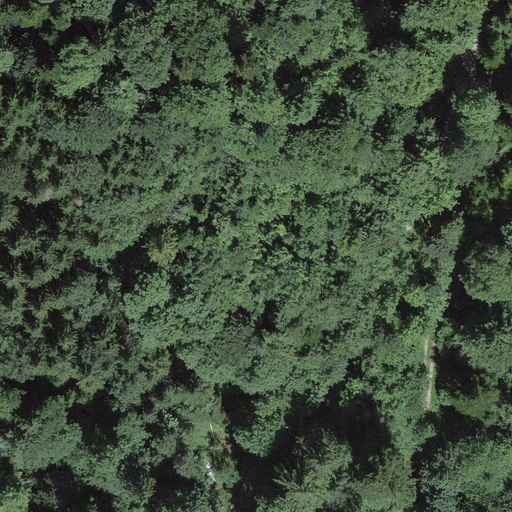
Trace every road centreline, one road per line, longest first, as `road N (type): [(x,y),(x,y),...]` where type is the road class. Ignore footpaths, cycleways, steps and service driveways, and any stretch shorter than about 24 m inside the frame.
road 1 (track): [(246,511),(256,466),(272,440),(356,340),(390,247),(454,131),(480,0)]
road 2 (track): [(405,511),(462,218),(454,131)]
